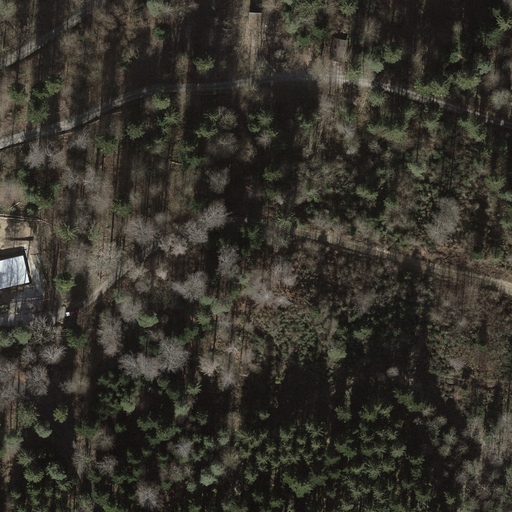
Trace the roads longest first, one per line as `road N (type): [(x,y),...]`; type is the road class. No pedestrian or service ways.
road 1 (track): [(511,289),(410,264),(294,220),(214,223),(157,246),(88,301),(44,319),(0,323)]
road 2 (track): [(511,124),(352,79),(115,103),(0,144)]
road 3 (unclassified): [(0,377),(54,416),(98,511)]
